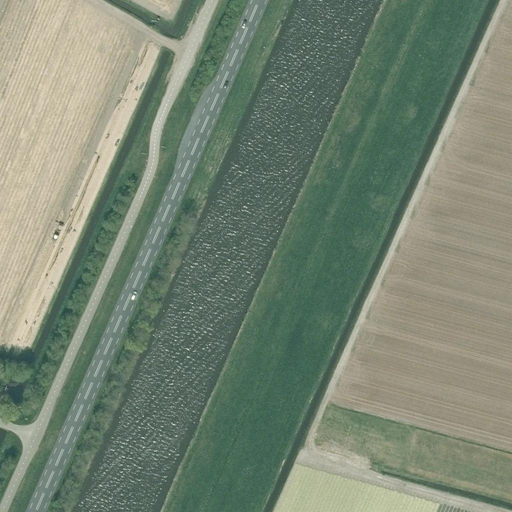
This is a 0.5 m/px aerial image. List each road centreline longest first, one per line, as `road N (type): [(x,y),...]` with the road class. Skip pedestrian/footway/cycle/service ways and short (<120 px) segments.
road 1 (primary): [(36,511),(259,0)]
road 2 (unclassified): [(33,440),(149,175),(155,130),(212,0)]
road 3 (track): [(319,457),(511,511)]
